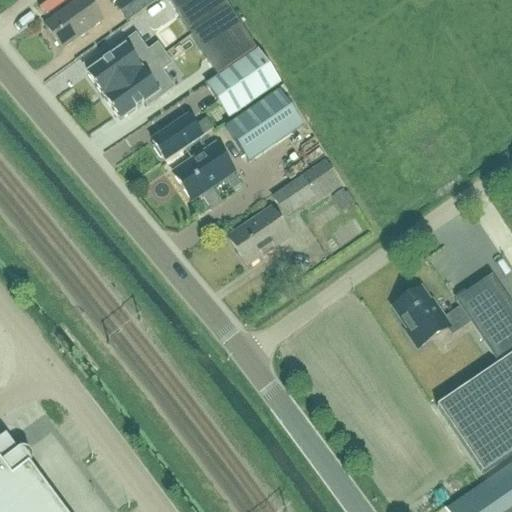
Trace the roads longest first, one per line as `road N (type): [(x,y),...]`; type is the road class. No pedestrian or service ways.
road 1 (tertiary): [(243,358),(0,67)]
road 2 (unclassified): [(511,172),(243,358)]
road 3 (tertiary): [(359,511),(243,358)]
road 4 (unclassified): [(158,511),(50,369)]
